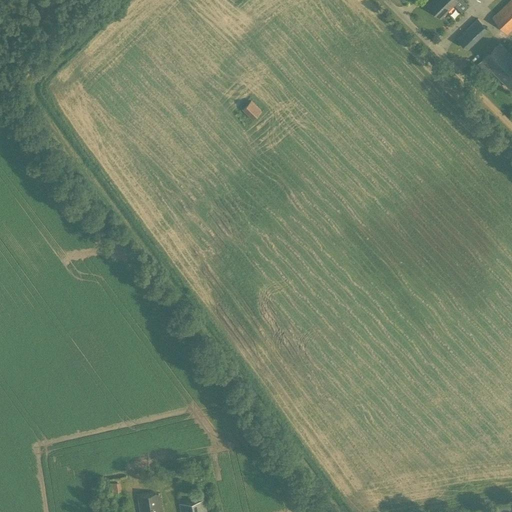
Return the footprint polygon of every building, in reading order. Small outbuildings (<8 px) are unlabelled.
[(440,18),(457,0),(435,0),(429,6),(440,18)] [(507,35),(511,30),(511,1),(511,0),(510,0),(492,18),(507,35)] [(467,50),(488,30),(477,19),(456,39),(467,50)] [(510,89),(511,86),(511,56),(499,43),(482,60),(510,89)] [(242,109),(252,120),(262,111),(251,100),(242,109)] [(191,466),(179,469),(181,476),(193,473),(191,466)] [(121,493),(121,480),(106,481),(107,494),(121,493)] [(162,511),(159,493),(137,497),(139,511),(162,511)] [(180,511),(207,511),(205,500),(179,504),(180,511)]
